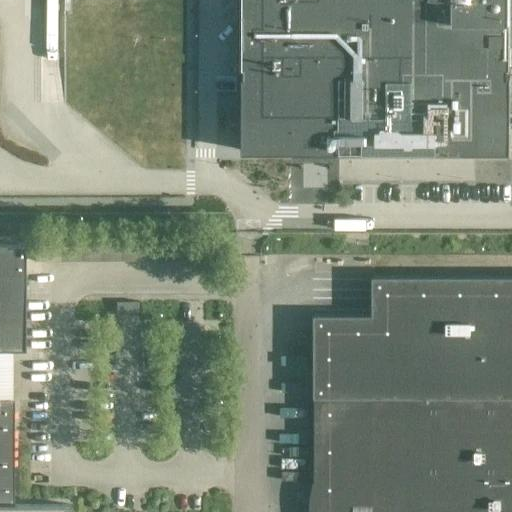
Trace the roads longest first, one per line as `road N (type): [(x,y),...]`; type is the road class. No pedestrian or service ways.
road 1 (unknown): [(206,190),(259,206),(511,216)]
road 2 (unclassified): [(245,511),(247,258)]
road 3 (unknown): [(206,190),(203,0)]
road 4 (unknown): [(80,179),(34,106),(26,5)]
road 5 (unknown): [(80,179),(206,190)]
